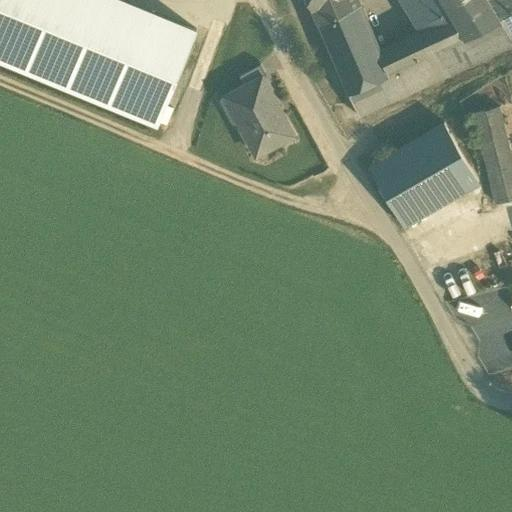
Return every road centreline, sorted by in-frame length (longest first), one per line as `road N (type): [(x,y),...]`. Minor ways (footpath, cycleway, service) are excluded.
road 1 (unclassified): [(258,0),(494,405),(511,402)]
road 2 (track): [(0,80),(295,203),(383,224)]
